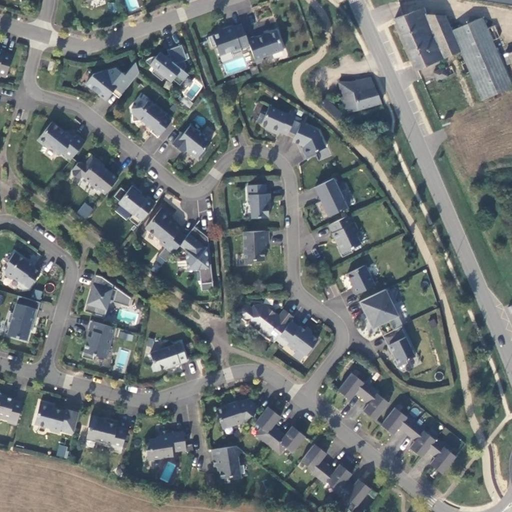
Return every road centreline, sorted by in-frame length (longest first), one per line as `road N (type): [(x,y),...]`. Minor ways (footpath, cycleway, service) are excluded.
road 1 (residential): [(38,37),(32,90),(77,106),(182,189),(203,189),(247,153),(286,167),(297,288),(343,334),(340,351),(304,398)]
road 2 (secondary): [(511,353),(360,0)]
road 3 (residential): [(45,374),(145,400),(252,371),(304,398)]
road 4 (residential): [(0,219),(70,268),(45,374)]
road 5 (residential): [(304,398),(442,511)]
road 6 (residential): [(204,9),(96,50),(38,37)]
road 7 (unknown): [(370,23),(392,10),(427,7),(511,19)]
